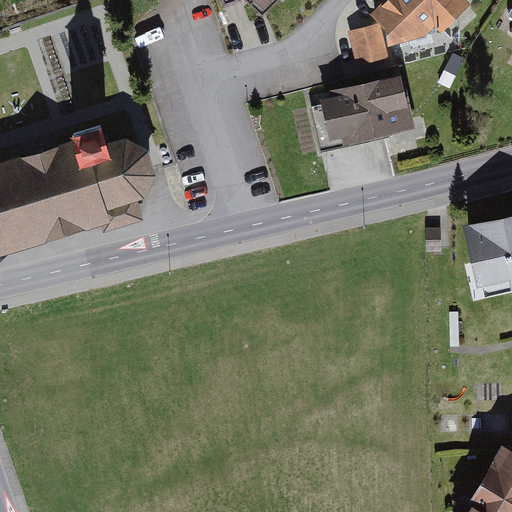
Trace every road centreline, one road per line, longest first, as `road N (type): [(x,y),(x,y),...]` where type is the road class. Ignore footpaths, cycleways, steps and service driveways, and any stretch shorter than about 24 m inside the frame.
road 1 (tertiary): [(245,227),(511,166)]
road 2 (tertiary): [(0,285),(245,227)]
road 3 (residential): [(193,77),(287,52),(342,0)]
road 4 (residential): [(245,227),(193,77)]
